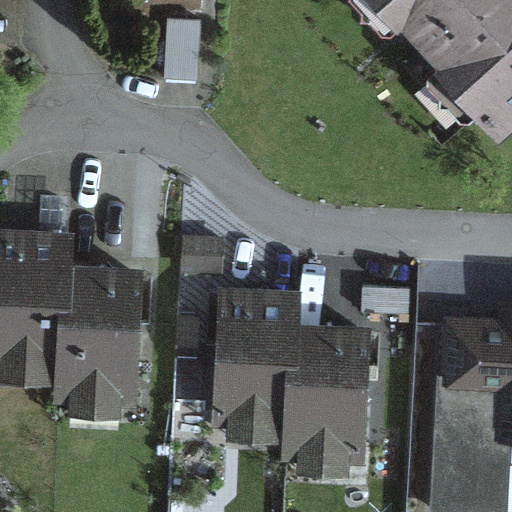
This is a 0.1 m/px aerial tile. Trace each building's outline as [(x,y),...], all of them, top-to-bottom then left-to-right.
[(511,0),(377,0),(488,123),(492,119),(508,120),(511,116),(511,0)] [(197,22),(164,20),(160,78),(194,80),(197,22)] [(0,355),(59,359),(57,388),(128,392),(134,277),(106,276),(98,266),(89,275),(63,273),(64,243),(37,242),(29,233),(19,241),(0,240),(0,355)] [(405,289),(359,287),(358,312),(404,314),(405,289)] [(315,332),(291,331),(291,301),(266,299),(256,289),(245,299),(219,297),(214,412),(285,416),(284,446),(356,449),(362,334),(335,333),(326,322),(315,332)] [(511,307),(507,307),(506,327),(448,324),(445,382),(440,382),(433,511),(497,511),(501,434),(511,434),(511,307)]
